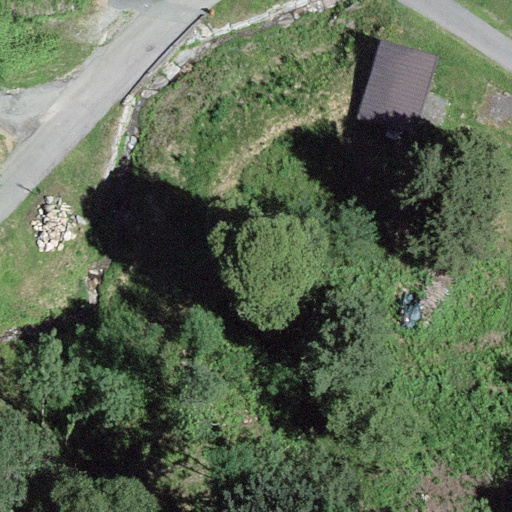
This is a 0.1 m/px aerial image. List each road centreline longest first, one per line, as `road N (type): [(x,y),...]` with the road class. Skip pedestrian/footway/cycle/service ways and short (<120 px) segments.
road 1 (residential): [(208,0),(85,93),(0,90)]
road 2 (track): [(0,183),(85,93)]
